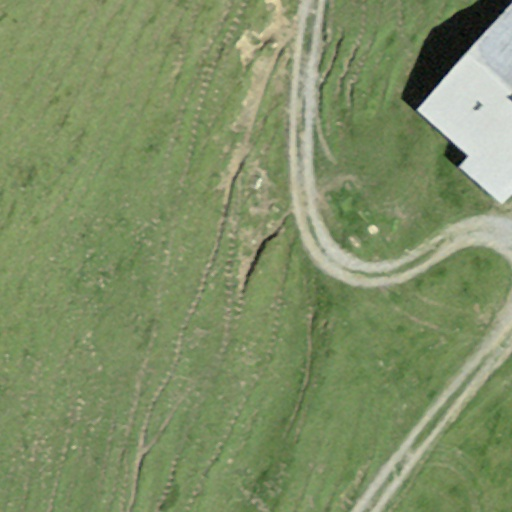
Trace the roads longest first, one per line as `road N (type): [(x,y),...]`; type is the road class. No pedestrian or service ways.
road 1 (track): [(325,0),(301,177),(323,261),(387,278),(453,241),(504,239),(511,246)]
road 2 (track): [(511,344),(381,511)]
